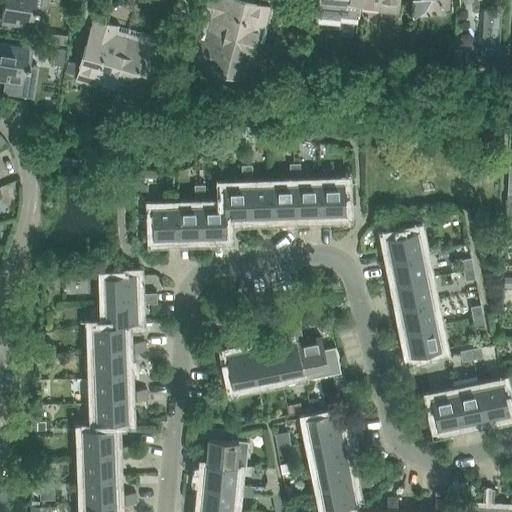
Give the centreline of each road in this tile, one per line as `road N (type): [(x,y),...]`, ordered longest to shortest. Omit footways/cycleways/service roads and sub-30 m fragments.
road 1 (residential): [(168,511),(183,283),(345,262),(403,455),(428,466),(511,450)]
road 2 (residential): [(0,121),(25,158),(29,181),(4,293),(0,410)]
